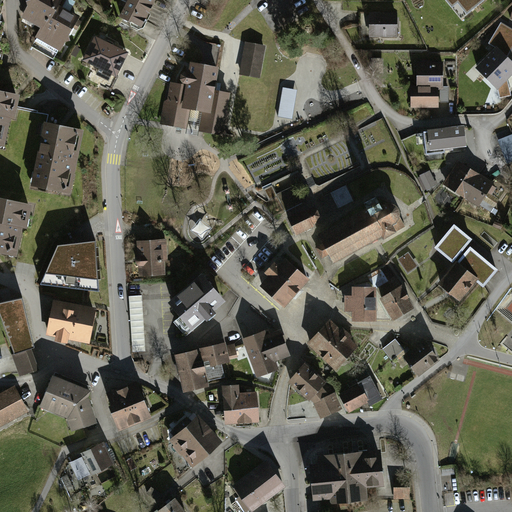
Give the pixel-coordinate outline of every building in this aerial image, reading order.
[(63,3),(57,0),(36,0),(24,23),(42,33),(36,43),(62,57),(81,23),(59,11),(63,3)] [(163,0),(131,0),(121,22),(148,34),(163,0)] [(302,0),(251,0),(248,2),(260,21),(265,18),(277,38),(312,17),(302,0)] [(445,0),(461,19),(484,0),(445,0)] [(402,17),(373,17),(373,42),(402,42),(402,17)] [(132,59),(95,40),(83,64),(120,83),(132,59)] [(268,49),(248,45),(243,78),(262,82),(268,49)] [(498,89),(511,75),(511,61),(498,48),(477,68),(498,89)] [(418,73),(415,74),(415,87),(411,88),(411,110),(440,110),(441,91),(445,90),(446,66),(418,65),(418,73)] [(181,87),(171,86),(163,129),(186,133),(189,114),(208,117),(204,135),(226,139),(234,98),(219,95),(223,73),(192,67),(190,77),(183,76),(181,87)] [(280,118),(293,119),(296,90),(282,89),(280,118)] [(0,148),(18,153),(30,103),(0,96),(0,148)] [(39,192),(84,201),(97,136),(52,127),(39,192)] [(467,131),(428,135),(431,156),(470,151),(467,131)] [(511,135),(498,141),(507,165),(511,163),(511,135)] [(496,189),(459,167),(445,191),(482,213),(496,189)] [(432,174),(420,180),(427,194),(439,188),(432,174)] [(297,188),(278,197),(283,207),(302,199),(297,188)] [(367,211),(315,237),(331,266),(380,241),(381,243),(395,235),(394,234),(405,228),(393,205),(386,203),(380,206),(376,198),(363,204),(367,211)] [(43,214),(3,202),(0,212),(0,255),(28,264),(43,214)] [(307,209),(286,219),(294,237),(313,229),(319,221),(316,214),(307,209)] [(204,210),(199,219),(211,225),(215,215),(204,210)] [(200,220),(191,234),(203,241),(211,227),(200,220)] [(474,245),(457,231),(438,253),(455,267),(474,245)] [(94,240),(57,244),(41,282),(98,290),(94,240)] [(166,245),(141,246),(142,280),(167,279),(166,245)] [(498,273),(474,253),(461,269),(486,288),(498,273)] [(410,256),(399,263),(408,277),(419,270),(410,256)] [(288,263),(264,292),(289,312),(313,284),(288,263)] [(478,287),(458,271),(442,290),(461,307),(478,287)] [(205,281),(173,309),(195,334),(226,306),(205,281)] [(355,296),(348,296),(348,309),(355,309),(355,320),(373,319),(372,287),(355,288),(355,296)] [(402,288),(383,299),(394,318),(413,307),(402,288)] [(16,293),(0,299),(0,318),(21,376),(44,368),(16,293)] [(130,296),(132,353),(145,352),(143,295),(130,296)] [(96,307),(52,299),(45,335),(89,343),(96,307)] [(360,352),(332,325),(310,348),(338,375),(360,352)] [(268,335),(245,342),(258,381),(280,374),(278,366),(291,362),(283,336),(270,341),(268,335)] [(383,348),(391,360),(405,351),(397,339),(383,348)] [(424,343),(407,357),(419,373),(436,359),(424,343)] [(226,346),(206,351),(210,368),(230,363),(226,346)] [(204,354),(179,359),(187,393),(211,388),(204,354)] [(331,389),(305,365),(291,380),(315,403),(322,417),(340,408),(331,389)] [(351,391),(341,397),(348,409),(367,399),(370,404),(381,398),(369,377),(350,388),(351,391)] [(97,395),(57,378),(44,410),(71,421),(75,435),(106,426),(97,395)] [(139,383),(108,396),(120,425),(151,413),(139,383)] [(241,388),(225,389),(226,427),(260,426),(259,397),(241,398),(241,388)] [(15,389),(0,397),(0,431),(30,415),(15,389)] [(203,419),(172,444),(194,471),(225,446),(203,419)] [(107,448),(74,462),(84,484),(117,470),(107,448)] [(386,460),(313,467),(316,507),(342,505),(343,509),(373,506),(371,492),(388,490),(386,460)] [(271,467),(237,490),(253,511),(260,511),(289,493),(271,467)] [(394,484),(394,499),(409,498),(409,484),(394,484)] [(183,511),(177,502),(163,511),(183,511)]
